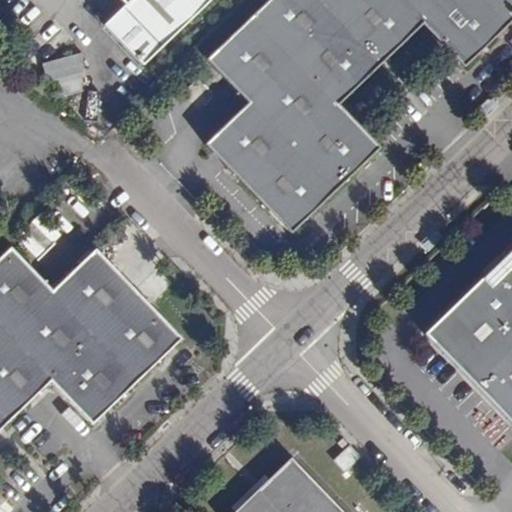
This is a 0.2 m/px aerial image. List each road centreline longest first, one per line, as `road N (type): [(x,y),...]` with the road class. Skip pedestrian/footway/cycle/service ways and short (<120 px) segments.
road 1 (residential): [(291,346),(511,127)]
road 2 (residential): [(291,346),(106,148)]
road 3 (residential): [(117,511),(291,346)]
road 4 (residential): [(448,511),(291,346)]
